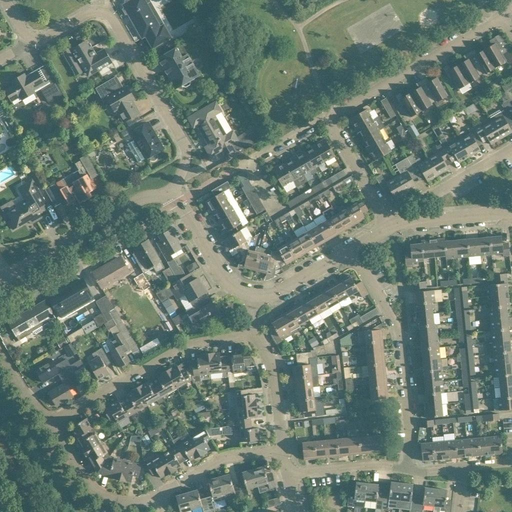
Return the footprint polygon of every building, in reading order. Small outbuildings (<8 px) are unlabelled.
[(125,4),(123,5),(124,7),(123,10),(126,14),(128,14),(142,38),(146,36),(153,48),(155,53),(177,40),(174,35),(171,37),(164,25),(160,27),(144,0),(127,0),(126,1),(125,4)] [(492,45),(485,50),(495,68),(506,62),(508,63),(511,63),(511,62),(511,51),(501,33),(494,37),(495,38),(490,41),(492,45)] [(72,46),(62,52),(67,61),(70,65),(78,60),(79,60),(86,72),(88,76),(104,67),(112,62),(105,49),(96,54),(94,50),(92,52),(88,44),(86,41),(80,44),(73,48),(72,46)] [(174,50),(167,54),(159,59),(169,75),(170,74),(178,87),(182,85),(183,86),(186,87),(190,85),(191,82),(190,80),(198,75),(186,53),(179,57),(174,50)] [(484,74),(495,68),(485,50),(477,54),(474,50),(469,53),(482,74),(484,73),(484,74)] [(466,60),(459,65),(469,83),(480,77),(480,75),(482,74),(469,53),(464,56),(466,60)] [(458,89),(469,83),(459,65),(451,69),(449,65),(443,68),(443,67),(442,68),(449,79),(452,78),(458,89)] [(14,85),(5,90),(10,99),(12,102),(20,97),(22,100),(28,96),(35,93),(33,89),(39,86),(41,89),(49,103),(63,94),(53,77),(48,80),(44,82),(43,80),(38,72),(27,78),(25,74),(11,82),(14,85)] [(124,122),(131,118),(139,113),(132,101),(135,99),(127,87),(123,89),(116,77),(96,89),(104,101),(107,99),(115,111),(117,110),(124,122)] [(427,77),(421,81),(434,102),(436,101),(437,102),(448,95),(437,77),(429,82),(427,77)] [(411,93),(422,111),(433,105),(432,103),(434,102),(421,81),(416,84),(419,88),(411,93)] [(506,93),(511,89),(511,82),(511,81),(502,86),(506,93)] [(411,93),(403,97),(401,92),(396,95),(395,95),(401,107),(404,106),(411,117),(422,111),(411,93)] [(216,102),(197,113),(188,118),(194,127),(197,125),(209,145),(205,147),(211,157),(222,150),(228,160),(254,144),(249,134),(238,140),(233,131),(233,132),(221,112),(222,111),(216,102)] [(358,129),(374,120),(368,109),(350,119),(356,130),(358,129)] [(511,119),(506,109),(501,112),(499,110),(489,116),(492,121),(502,138),(511,132),(511,131),(508,125),(511,122),(511,119)] [(358,129),(364,139),(380,130),(384,128),(378,117),(374,120),(358,129)] [(8,118),(2,121),(8,132),(14,128),(8,118)] [(479,124),(474,127),(482,140),(483,143),(488,140),(491,144),(502,138),(492,121),(481,128),(479,124)] [(148,123),(140,128),(131,133),(135,139),(128,144),(138,162),(142,160),(142,161),(146,158),(146,159),(149,157),(150,160),(153,161),(155,160),(157,158),(157,155),(156,153),(163,149),(158,139),(155,141),(152,135),(155,134),(148,123)] [(476,143),(482,140),(474,127),(469,130),(471,134),(460,140),(470,157),(481,150),(476,143)] [(248,133),(254,142),(261,138),(256,129),(248,133)] [(364,139),(370,149),(386,141),(380,130),(364,139)] [(120,132),(113,136),(117,144),(124,139),(120,132)] [(445,137),(439,141),(441,144),(445,150),(450,159),(452,162),(457,159),(459,163),(470,157),(460,140),(450,146),(447,141),(445,137)] [(324,162),(326,161),(335,156),(325,139),(314,145),(315,147),(316,147),(324,162)] [(392,151),(386,141),(370,149),(376,160),(385,155),(392,151)] [(439,152),(428,158),(438,175),(449,169),(447,165),(445,162),(450,159),(445,150),(441,144),(436,147),(439,152)] [(312,149),(305,153),(314,168),(316,172),(321,170),(322,172),(328,169),(324,162),(316,147),(315,147),(312,149)] [(92,149),(86,152),(90,158),(95,156),(92,149)] [(298,157),(295,159),(304,174),(310,171),(312,175),(316,172),(314,168),(305,153),(298,157)] [(438,175),(428,158),(422,162),(420,158),(415,160),(412,155),(407,158),(413,168),(418,165),(427,181),(438,175)] [(406,194),(417,188),(415,183),(408,171),(413,168),(407,158),(402,161),(403,163),(397,167),(401,174),(397,177),(406,194)] [(285,165),(284,165),(293,180),(297,186),(297,187),(307,181),(304,174),(295,159),(291,161),(285,165)] [(82,160),(81,160),(75,164),(79,170),(82,169),(84,172),(86,171),(88,170),(87,168),(82,160)] [(273,169),(278,178),(283,187),(293,180),(284,165),(285,165),(283,163),(273,169)] [(343,170),(330,177),(333,183),(346,175),(343,170)] [(87,174),(82,177),(73,182),(68,185),(64,179),(51,186),(61,203),(63,206),(68,203),(69,205),(76,201),(76,200),(77,199),(80,204),(90,198),(93,196),(91,191),(97,187),(92,179),(89,174),(89,173),(87,174)] [(396,200),(406,194),(397,177),(386,183),(381,175),(376,178),(383,191),(389,188),(396,200)] [(253,188),(250,183),(247,178),(243,180),(242,181),(245,186),(244,187),(243,189),(245,193),(253,188)] [(47,204),(42,196),(32,180),(19,188),(25,199),(16,205),(17,208),(8,213),(12,220),(9,222),(13,229),(29,220),(31,224),(48,214),(43,206),(47,204)] [(215,196),(206,202),(212,212),(229,202),(226,196),(224,192),(229,189),(231,188),(228,182),(228,181),(215,189),(218,195),(215,196)] [(336,192),(345,187),(342,181),(333,187),(336,192)] [(312,188),(315,193),(320,190),(325,187),(322,182),(317,185),(312,188)] [(245,193),(248,199),(251,197),(257,194),(253,188),(245,193)] [(260,198),(257,194),(248,199),(251,203),(254,202),(260,198)] [(287,203),(290,208),(304,199),(301,194),(287,203)] [(362,200),(347,209),(355,224),(366,218),(363,214),(369,211),(362,200)] [(215,211),(220,221),(235,213),(229,202),(212,212),(213,212),(215,211)] [(257,214),(266,209),(263,204),(254,209),(257,214)] [(327,209),(322,212),(327,220),(336,235),(346,230),(337,215),(332,217),(327,209)] [(347,209),(337,215),(346,230),(355,224),(347,209)] [(242,223),(235,213),(220,221),(227,232),(242,223)] [(327,220),(317,226),(326,241),(336,235),(327,220)] [(326,241),(317,226),(307,232),(316,247),(326,241)] [(246,227),(240,231),(234,234),(225,239),(231,250),(235,248),(238,253),(249,246),(249,247),(252,238),(251,237),(252,236),(246,227)] [(174,260),(173,259),(171,255),(177,252),(181,249),(170,230),(166,232),(164,231),(161,233),(161,235),(159,236),(161,240),(156,243),(167,262),(170,267),(176,277),(178,280),(186,276),(180,266),(179,267),(175,259),(174,260)] [(307,232),(297,238),(306,253),(316,247),(307,232)] [(502,236),(490,237),(491,255),(503,254),(503,256),(510,255),(509,243),(502,243),(502,236)] [(478,238),(480,256),(491,255),(490,237),(478,238)] [(297,238),(288,243),(296,258),(306,253),(297,238)] [(478,238),(467,239),(469,257),(470,265),(481,264),(480,256),(478,238)] [(446,259),(444,239),(433,240),(435,257),(446,256),(446,259)] [(446,259),(458,258),(456,240),(445,242),(444,239),(446,259)] [(458,258),(469,257),(467,239),(456,240),(458,258)] [(164,268),(148,240),(135,248),(137,251),(133,254),(144,273),(147,279),(147,278),(144,273),(149,270),(148,268),(152,266),(157,273),(164,268)] [(277,249),(272,252),(279,263),(284,260),(286,264),(296,258),(288,243),(286,240),(275,246),(277,249)] [(424,258),(435,257),(433,240),(422,241),(424,261),(424,258)] [(412,262),(424,261),(422,241),(421,241),(422,244),(410,245),(411,252),(405,253),(406,265),(406,267),(413,267),(412,262)] [(245,263),(244,267),(255,270),(260,253),(261,248),(256,246),(254,252),(249,250),(250,247),(249,247),(249,246),(238,253),(234,255),(237,260),(239,261),(245,263)] [(261,248),(260,253),(255,270),(267,273),(268,269),(276,270),(281,267),(279,263),(272,252),(272,253),(272,251),(261,248)] [(96,280),(97,282),(98,282),(102,288),(130,272),(122,258),(116,262),(115,260),(100,269),(102,271),(95,275),(97,279),(96,280)] [(195,261),(188,265),(191,270),(199,266),(195,261)] [(178,280),(176,277),(170,267),(162,272),(170,285),(178,280)] [(144,273),(134,278),(138,286),(140,284),(144,291),(152,287),(147,279),(144,273)] [(170,285),(175,294),(178,299),(179,298),(186,294),(190,301),(194,299),(198,297),(205,293),(206,292),(198,278),(195,280),(191,274),(191,273),(186,276),(178,280),(170,285)] [(369,294),(361,281),(356,285),(350,275),(340,281),(349,296),(358,291),(362,298),(369,294)] [(50,299),(49,300),(50,301),(51,304),(59,318),(94,298),(84,280),(75,285),(74,284),(63,290),(64,291),(57,296),(50,299)] [(349,296),(340,281),(330,287),(339,302),(349,296)] [(490,285),(491,296),(509,294),(507,283),(490,285)] [(170,285),(156,293),(162,303),(168,299),(168,298),(175,294),(170,285)] [(320,293),(329,308),(339,302),(330,287),(320,293)] [(434,290),(426,291),(423,291),(416,292),(416,293),(418,303),(418,304),(435,302),(434,290)] [(310,298),(319,313),(329,308),(320,293),(310,298)] [(509,294),(491,296),(492,307),(507,306),(507,307),(510,306),(509,294)] [(106,295),(101,299),(109,312),(113,318),(116,325),(121,332),(131,350),(132,352),(133,354),(138,361),(143,358),(139,350),(119,317),(114,308),(106,295)] [(319,313),(310,298),(301,304),(309,319),(319,313)] [(102,312),(93,317),(94,319),(98,327),(104,323),(113,318),(109,312),(101,299),(96,302),(102,312)] [(15,318),(8,322),(11,327),(16,336),(17,337),(28,330),(30,333),(32,331),(33,333),(36,334),(42,330),(43,327),(42,326),(56,318),(50,309),(45,300),(22,313),(23,315),(19,318),(18,316),(17,315),(14,317),(15,318)] [(414,304),(416,315),(433,313),(432,303),(435,302),(418,304),(418,303),(414,304)] [(197,304),(186,311),(187,313),(193,323),(195,326),(198,327),(202,327),(205,326),(204,325),(220,315),(213,303),(211,304),(201,309),(198,304),(197,304)] [(301,304),(291,310),(299,325),(309,319),(301,304)] [(490,314),(491,319),(508,317),(507,307),(507,306),(492,307),(482,308),(483,314),(490,314)] [(376,308),(361,317),(360,317),(363,323),(380,313),(376,308)] [(176,310),(170,314),(172,319),(179,315),(176,310)] [(299,325),(291,310),(281,315),(290,331),(292,335),(302,329),(299,325)] [(434,325),(433,313),(416,315),(417,326),(434,325)] [(179,315),(172,319),(176,325),(180,323),(182,318),(181,316),(180,314),(179,315)] [(349,320),(352,324),(354,328),(363,323),(360,317),(361,317),(359,314),(349,320)] [(277,344),(282,341),(292,335),(290,331),(281,315),(271,321),(273,325),(267,328),(277,344)] [(509,329),(508,317),(491,319),(492,331),(509,329)] [(113,318),(104,323),(108,329),(110,328),(116,325),(113,318)] [(420,327),(421,338),(438,336),(437,324),(434,325),(417,326),(417,327),(420,327)] [(116,325),(110,328),(111,331),(114,336),(116,340),(112,342),(116,348),(111,351),(115,359),(120,367),(122,366),(125,367),(128,365),(129,362),(131,361),(127,355),(126,353),(131,350),(121,332),(116,325)] [(365,331),(366,343),(383,341),(381,329),(369,331),(365,331)] [(492,331),(493,342),(510,340),(509,329),(492,331)] [(322,341),(325,345),(334,339),(332,335),(327,338),(322,341)] [(439,347),(438,336),(421,338),(422,349),(439,347)] [(511,352),(510,340),(493,342),(494,353),(511,352)] [(366,343),(367,354),(384,352),(383,341),(366,343)] [(66,346),(70,355),(76,353),(72,343),(66,346)] [(313,348),(312,348),(314,350),(316,350),(317,354),(326,353),(325,346),(325,345),(324,345),(313,348)] [(422,349),(423,360),(440,359),(439,347),(422,349)] [(110,362),(105,353),(101,348),(97,351),(100,356),(88,363),(98,380),(110,373),(105,365),(110,362)] [(232,361),(227,362),(228,372),(228,374),(245,372),(244,366),(256,364),(253,358),(251,358),(251,356),(243,357),(242,349),(235,350),(236,354),(231,354),(232,361)] [(309,352),(309,358),(317,357),(317,354),(316,350),(314,350),(311,350),(311,352),(309,352)] [(367,354),(368,365),(385,364),(384,352),(367,354)] [(511,360),(511,352),(494,353),(495,365),(511,363),(511,360)] [(188,364),(187,365),(188,366),(194,379),(196,383),(200,382),(199,375),(211,374),(208,353),(202,354),(202,355),(197,356),(197,358),(198,363),(188,364)] [(208,353),(211,374),(211,379),(228,377),(228,374),(228,372),(227,362),(221,362),(220,353),(215,354),(215,353),(208,353)] [(294,378),(311,376),(318,375),(316,364),(318,364),(317,357),(309,358),(297,360),(297,366),(293,366),(294,378)] [(44,364),(35,369),(43,382),(57,374),(58,373),(61,379),(84,366),(81,360),(71,366),(67,359),(56,366),(52,360),(44,364)] [(441,370),(440,359),(423,360),(424,372),(441,370)] [(496,376),(499,376),(511,374),(511,363),(495,365),(496,376)] [(369,377),(386,375),(385,364),(368,365),(369,377)] [(64,384),(49,393),(57,406),(73,396),(70,390),(81,384),(77,377),(76,377),(76,376),(82,372),(82,373),(83,373),(85,376),(89,373),(85,365),(84,366),(61,379),(64,384)] [(172,367),(166,371),(177,389),(194,379),(188,366),(187,365),(179,369),(177,366),(173,368),(172,367)] [(441,370),(424,372),(425,383),(443,382),(441,370)] [(161,384),(156,386),(162,397),(177,389),(166,371),(161,374),(161,375),(157,377),(161,384)] [(511,386),(511,374),(499,376),(500,387),(511,386)] [(295,389),(313,387),(319,386),(318,375),(311,376),(294,378),(295,389)] [(369,377),(370,388),(387,387),(386,375),(369,377)] [(444,393),(443,382),(425,383),(426,394),(423,394),(423,395),(441,393),(444,393)] [(164,401),(162,397),(156,386),(151,389),(148,383),(143,385),(143,384),(137,388),(148,406),(157,400),(159,404),(164,401)] [(511,386),(500,387),(501,399),(511,397),(511,386)] [(314,398),(313,387),(295,389),(297,401),(314,398)] [(387,387),(370,388),(371,400),(388,398),(387,387)] [(127,403),(126,403),(133,414),(135,413),(148,406),(137,388),(131,391),(132,392),(127,394),(131,401),(127,404),(127,403)] [(247,390),(235,391),(236,408),(257,406),(256,399),(255,399),(255,394),(247,395),(247,390)] [(423,395),(424,406),(442,405),(441,393),(423,395)] [(499,410),(511,409),(511,397),(501,399),(498,399),(499,410)] [(304,418),(314,417),(316,416),(323,415),(321,398),(314,398),(297,401),(298,412),(299,418),(304,418)] [(118,400),(108,406),(114,416),(118,423),(131,415),(133,414),(126,403),(122,406),(118,400)] [(442,405),(424,406),(425,418),(443,416),(442,405)] [(108,406),(102,409),(108,419),(108,420),(110,419),(114,416),(108,406)] [(236,408),(238,425),(251,423),(250,418),(257,417),(257,412),(258,412),(257,406),(236,408)] [(76,438),(84,433),(93,428),(87,418),(70,428),(76,438)] [(344,419),(335,420),(336,429),(345,428),(344,419)] [(260,440),(259,428),(252,429),(251,423),(238,425),(222,427),(222,435),(240,435),(241,442),(249,441),(250,443),(257,442),(257,440),(260,440)] [(81,447),(84,453),(102,443),(93,428),(84,433),(87,438),(79,443),(82,447),(81,447)] [(153,428),(148,431),(151,436),(157,433),(153,428)] [(205,430),(191,438),(201,456),(207,452),(206,452),(210,449),(207,443),(211,440),(206,431),(205,430)] [(147,434),(142,438),(145,444),(151,441),(147,434)] [(382,435),(372,436),(371,436),(373,453),(384,452),(382,435)] [(361,454),(373,453),(371,436),(359,437),(361,454)] [(501,436),(491,437),(490,437),(491,455),(497,454),(503,453),(501,436)] [(350,455),(361,454),(359,437),(348,438),(350,455)] [(490,437),(478,438),(480,455),(485,455),(486,455),(491,455),(490,437)] [(195,459),(201,456),(191,438),(176,446),(178,450),(183,448),(190,461),(195,458),(195,459)] [(338,456),(350,455),(348,438),(337,439),(338,456)] [(480,455),(478,438),(467,439),(468,456),(480,455)] [(327,457),(338,456),(337,439),(325,440),(327,457)] [(467,439),(455,440),(457,458),(468,456),(467,439)] [(315,458),(327,457),(325,440),(314,441),(315,458)] [(457,458),(455,440),(444,441),(446,459),(451,459),(451,458),(457,458)] [(304,459),(315,458),(314,441),(302,443),(304,459)] [(444,441),(432,443),(434,460),(440,459),(440,460),(446,459),(444,441)] [(102,443),(84,453),(87,459),(88,458),(91,463),(97,473),(103,465),(105,462),(102,456),(108,453),(102,443)] [(434,460),(432,443),(421,444),(423,461),(434,460)] [(176,446),(161,455),(171,473),(177,470),(177,469),(181,466),(173,453),(178,450),(176,446)] [(166,476),(171,473),(161,455),(146,464),(153,475),(157,472),(161,478),(165,475),(166,476)] [(103,465),(97,473),(109,476),(114,478),(114,479),(120,480),(125,460),(114,458),(112,464),(105,462),(103,465)] [(125,460),(120,480),(126,482),(126,481),(131,482),(133,476),(138,477),(142,465),(125,460)] [(264,466),(253,469),(258,486),(260,493),(271,490),(270,490),(277,488),(273,474),(267,476),(264,466)] [(245,482),(239,484),(243,498),(249,496),(247,489),(258,486),(253,469),(242,472),(245,482)] [(230,474),(219,477),(225,500),(236,497),(237,500),(243,498),(239,484),(233,485),(230,474)] [(214,503),(225,500),(219,477),(208,480),(212,496),(206,497),(210,511),(217,510),(214,503)] [(349,491),(347,506),(365,508),(365,501),(367,483),(356,482),(355,492),(349,491)] [(389,496),(383,495),(382,510),(388,510),(388,507),(399,508),(402,483),(391,482),(389,496)] [(365,501),(376,502),(376,509),(375,511),(380,511),(381,509),(382,510),(383,495),(377,494),(379,485),(367,483),(365,501)] [(402,483),(399,508),(410,509),(409,511),(416,511),(418,497),(412,496),(413,484),(402,483)] [(422,511),(423,505),(434,506),(436,489),(425,488),(424,497),(418,497),(416,511),(422,511)] [(436,489),(434,506),(440,507),(440,511),(445,511),(444,511),(451,511),(452,501),(446,500),(447,490),(436,489)] [(198,490),(187,493),(192,510),(202,507),(203,511),(208,511),(210,511),(206,497),(200,499),(198,490)] [(182,511),(192,510),(187,493),(176,496),(179,505),(172,507),(173,511),(182,511)]
